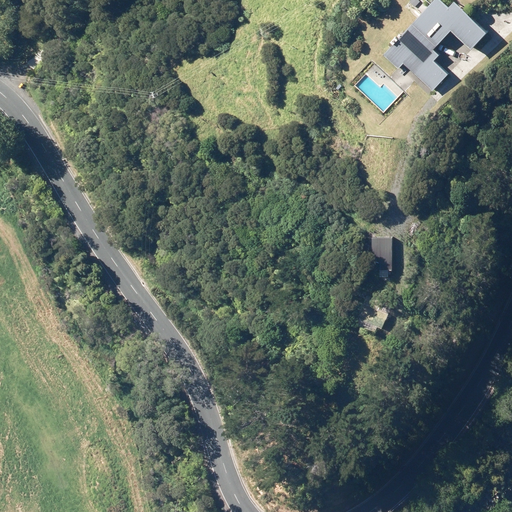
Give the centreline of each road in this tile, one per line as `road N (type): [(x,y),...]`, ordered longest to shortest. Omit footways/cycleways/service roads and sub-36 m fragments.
road 1 (tertiary): [(0,93),(32,127),(113,263),(189,367),(230,511)]
road 2 (tertiary): [(381,511),(470,407),(511,333)]
